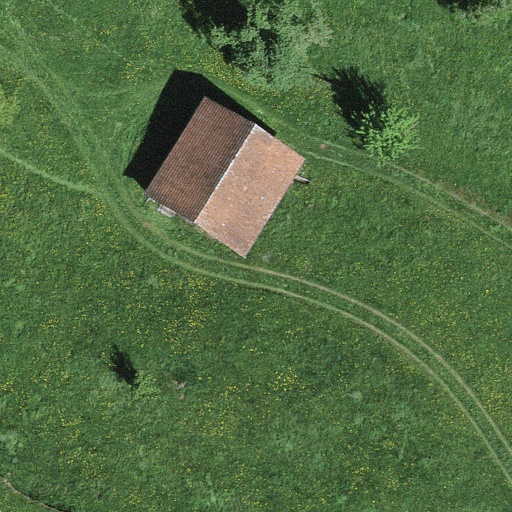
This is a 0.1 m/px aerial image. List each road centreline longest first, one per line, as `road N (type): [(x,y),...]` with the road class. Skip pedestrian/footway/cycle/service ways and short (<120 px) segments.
road 1 (track): [(511,481),(399,338),(200,277)]
road 2 (track): [(511,262),(308,125)]
